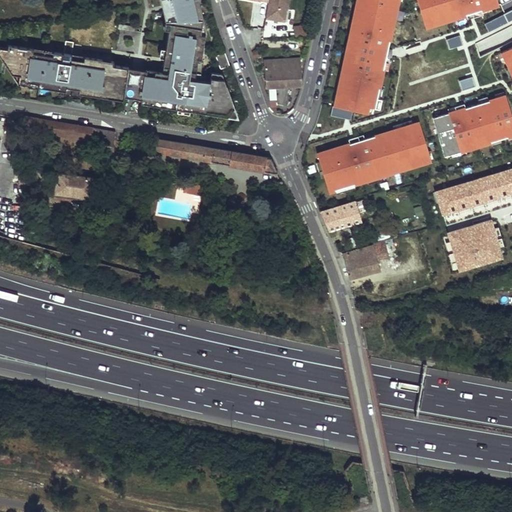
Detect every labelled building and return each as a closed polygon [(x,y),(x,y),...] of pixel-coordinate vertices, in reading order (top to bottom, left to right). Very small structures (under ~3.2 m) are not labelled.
[(145,69),(140,98),(168,102),(167,106),(233,117),(235,112),(227,77),(214,75),(213,79),(201,78),(203,70),(199,69),(201,57),(204,58),(209,32),(204,32),(206,17),(202,0),(160,0),(161,5),(166,4),(169,19),(168,29),(165,49),(164,58),(162,66),(168,67),(167,73),(161,72),(145,69)] [(268,0),(266,20),(284,23),(286,11),(287,11),(289,0),(268,0)] [(360,0),(358,11),(355,11),(348,42),(351,42),(348,58),(345,57),(339,82),(342,82),(339,98),(336,97),(334,106),(366,113),(367,113),(368,106),(379,109),(386,110),(389,100),(377,98),(379,88),(383,69),(388,49),(394,19),(391,19),(394,9),(396,10),(398,1),(398,0),(360,0)] [(416,0),(424,25),(433,22),(434,25),(466,15),(491,7),(498,5),(497,0),(416,0)] [(165,20),(163,28),(168,29),(169,19),(166,4),(161,5),(162,10),(165,20)] [(492,11),(491,7),(466,15),(467,19),(492,11)] [(508,22),(511,20),(511,9),(503,14),(508,22)] [(294,35),(305,34),(304,25),(293,26),(294,35)] [(447,40),(450,48),(462,44),(460,36),(447,40)] [(0,45),(0,55),(11,74),(19,75),(18,83),(28,85),(28,81),(39,82),(38,86),(66,90),(66,87),(79,88),(78,92),(97,95),(97,91),(124,95),(128,66),(112,64),(101,62),(102,58),(90,56),(71,53),(73,41),(65,40),(63,52),(52,50),(52,54),(32,51),(33,47),(8,43),(7,46),(0,45)] [(511,46),(501,52),(509,67),(511,73),(511,46)] [(388,49),(383,69),(388,70),(392,50),(388,49)] [(225,52),(216,55),(221,69),(230,65),(225,52)] [(268,52),(256,52),(257,63),(259,63),(260,69),(264,68),(265,73),(266,88),(301,86),(300,64),(305,64),(305,59),(269,61),(268,52)] [(124,95),(140,98),(145,69),(128,66),(124,95)] [(460,80),(462,89),(478,85),(475,76),(460,80)] [(377,98),(389,100),(391,91),(379,88),(377,98)] [(511,135),(511,116),(505,95),(495,98),(488,101),(479,104),(465,108),(449,113),(433,118),(445,156),(451,154),(470,148),(491,142),(500,139),(507,137),(511,135)] [(140,98),(140,102),(167,106),(168,102),(140,98)] [(447,109),(449,113),(465,108),(464,103),(447,109)] [(92,127),(24,115),(22,128),(89,140),(92,127)] [(392,125),(394,130),(413,124),(411,119),(392,125)] [(322,171),(328,192),(335,190),(354,184),(367,180),(386,174),(429,161),(426,152),(428,151),(419,122),(413,124),(394,130),(364,139),(350,143),(317,153),(319,161),(320,161),(323,170),(322,171)] [(114,131),(92,127),(89,140),(89,142),(112,146),(114,131)] [(348,139),(350,143),(364,139),(363,134),(348,139)] [(153,152),(278,174),(271,157),(155,138),(153,152)] [(451,154),(452,158),(471,153),(470,148),(451,154)] [(511,168),(436,191),(443,213),(511,192),(511,168)] [(93,177),(56,172),(54,194),(92,198),(93,177)] [(386,174),(367,180),(368,184),(387,179),(386,174)] [(354,184),(335,190),(336,194),(355,188),(354,184)] [(203,187),(186,185),(185,193),(202,195),(203,187)] [(355,201),(320,211),(328,230),(361,220),(359,213),(355,201)] [(466,227),(448,232),(451,241),(454,250),(454,252),(457,261),(459,269),(501,257),(498,248),(496,239),(495,237),(493,228),(490,220),(472,225),(478,245),(472,247),(466,227)] [(472,225),(466,227),(472,247),(478,245),(472,225)] [(384,228),(387,237),(392,235),(390,227),(384,228)] [(372,245),(342,254),(349,278),(379,269),(376,259),(388,255),(386,246),(392,244),(390,237),(372,243),(372,245)] [(454,252),(449,253),(452,263),(457,261),(454,252)]
